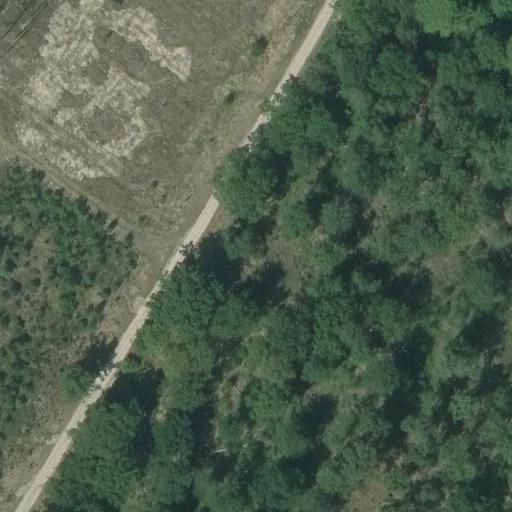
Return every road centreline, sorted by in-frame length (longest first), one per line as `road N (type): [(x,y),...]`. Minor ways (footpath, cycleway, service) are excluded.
road 1 (track): [(166,270),(334,0)]
road 2 (track): [(166,270),(20,511)]
